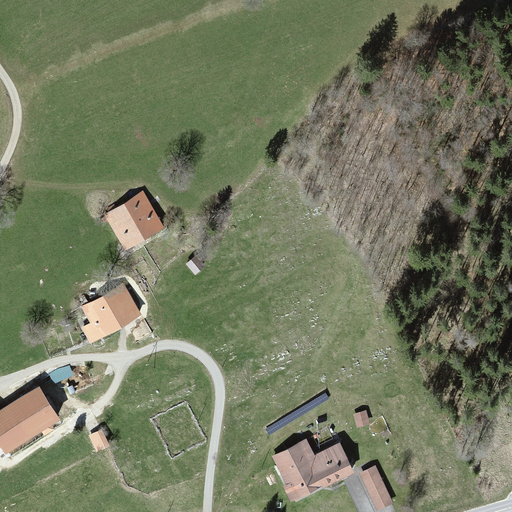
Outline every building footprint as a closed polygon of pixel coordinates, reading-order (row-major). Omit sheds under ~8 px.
[(146,188),(103,209),(124,251),(167,231),(146,188)] [(195,253),(182,262),(194,279),(207,270),(195,253)] [(82,327),(91,342),(143,310),(124,280),(80,307),(89,323),(82,327)] [(0,445),(3,451),(58,414),(37,384),(0,408),(0,445)] [(366,409),(352,412),(354,427),(369,425),(366,409)] [(103,428),(87,434),(94,449),(109,442),(103,428)] [(307,437),(270,453),(291,501),(355,473),(341,441),(314,453),(307,437)] [(376,465),(359,472),(376,511),(393,504),(376,465)]
